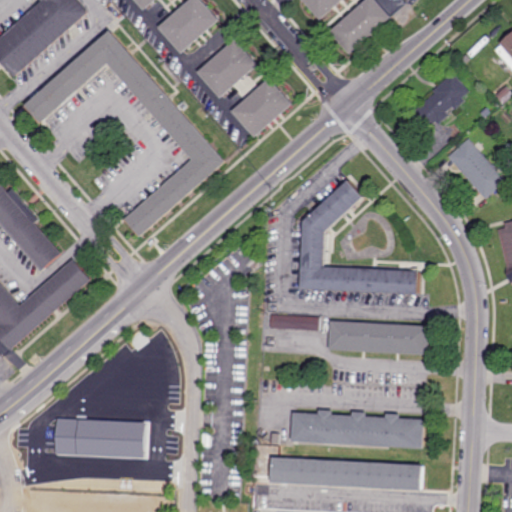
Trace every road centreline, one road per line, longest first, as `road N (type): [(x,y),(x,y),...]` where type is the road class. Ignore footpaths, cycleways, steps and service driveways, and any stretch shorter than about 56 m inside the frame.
road 1 (tertiary): [(0,413),(349,108)]
road 2 (residential): [(349,108),(453,230),(475,280),(469,511)]
road 3 (residential): [(147,287),(179,325),(193,358),(188,511)]
road 4 (residential): [(147,287),(0,120)]
road 5 (tertiary): [(349,108),(473,0)]
road 6 (residential): [(254,0),(349,108)]
